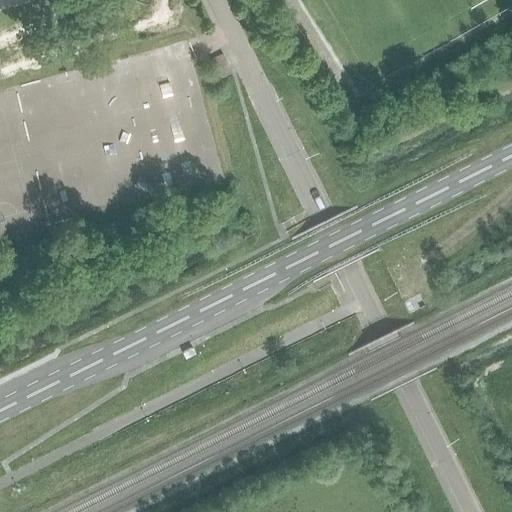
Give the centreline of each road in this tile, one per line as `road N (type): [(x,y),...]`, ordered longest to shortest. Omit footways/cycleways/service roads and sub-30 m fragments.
road 1 (tertiary): [(0,410),(511,155)]
road 2 (unclassified): [(468,511),(216,0)]
